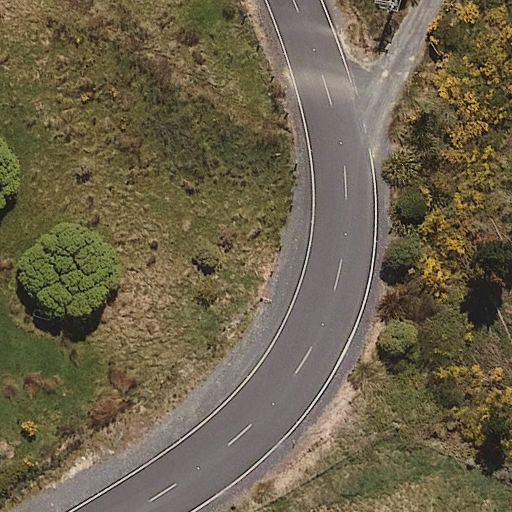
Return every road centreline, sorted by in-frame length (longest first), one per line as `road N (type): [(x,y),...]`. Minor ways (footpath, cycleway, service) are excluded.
road 1 (secondary): [(131,511),(221,453),(276,398),(331,303),(347,210),(343,150),(294,0)]
road 2 (track): [(464,0),(343,150)]
